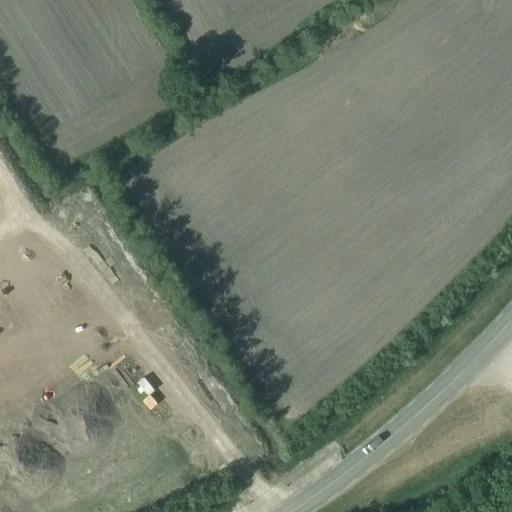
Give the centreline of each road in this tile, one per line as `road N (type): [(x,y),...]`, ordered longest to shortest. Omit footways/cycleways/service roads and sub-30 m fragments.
road 1 (residential): [(283,511),(20,184),(6,193)]
road 2 (tertiary): [(511,320),(403,425),(292,511)]
